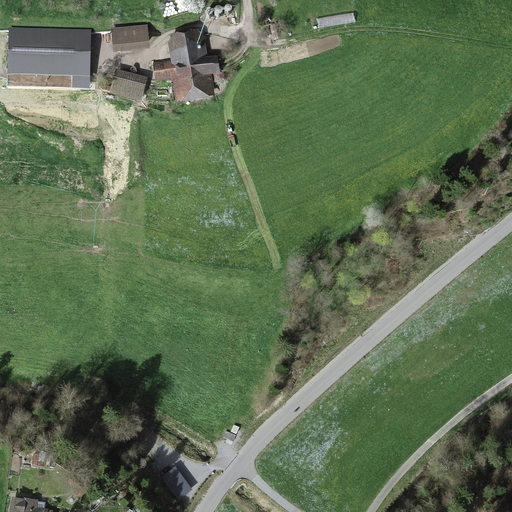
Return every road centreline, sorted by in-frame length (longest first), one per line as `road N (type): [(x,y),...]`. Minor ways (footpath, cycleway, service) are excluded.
road 1 (tertiary): [(511,222),(301,400),(205,511)]
road 2 (track): [(468,40),(406,30),(274,43),(244,31)]
road 3 (track): [(370,511),(413,458),(511,377)]
road 4 (track): [(117,67),(140,62),(175,33),(244,31)]
